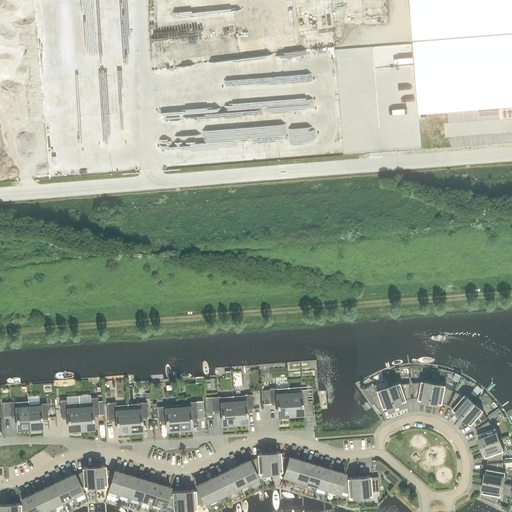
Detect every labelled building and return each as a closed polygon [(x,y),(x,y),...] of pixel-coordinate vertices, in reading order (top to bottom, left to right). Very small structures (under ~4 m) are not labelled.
[(511,0),(409,0),(419,112),(511,105),(511,0)] [(430,402),(434,382),(434,383),(422,380),(421,382),(413,383),(414,398),(418,398),(418,399),(430,402)] [(410,383),(402,384),(401,382),(390,386),(389,385),(389,386),(396,404),(407,400),(407,399),(411,398),(410,383)] [(453,391),(446,387),(446,385),(434,383),(434,382),(430,402),(443,404),(443,402),(447,404),(453,391)] [(396,404),(389,386),(378,390),(378,392),(371,397),(380,409),(383,407),(384,408),(396,404)] [(478,386),(471,394),(475,398),(482,390),(478,386)] [(314,415),(313,400),(308,401),(307,390),(299,390),(289,391),(289,387),(288,387),(288,389),(291,417),(303,416),(303,414),(313,413),(313,415),(314,415)] [(291,417),(288,389),(276,389),(276,388),(269,388),(271,404),(271,402),(277,402),(278,416),(290,415),(290,417),(291,417)] [(462,417),(475,402),(474,401),(474,402),(465,394),(464,395),(456,392),(449,405),(453,407),(452,408),(462,417)] [(253,410),(252,394),(245,395),(245,396),(233,397),(233,395),(235,423),(247,422),(246,409),(253,408),(253,410)] [(235,423),(233,395),(233,396),(233,397),(221,398),(221,396),(212,397),(213,413),(214,413),(213,411),(222,410),(223,424),(235,423)] [(100,416),(98,398),(91,398),(91,402),(80,403),(79,401),(79,402),(81,429),(94,428),(93,415),(99,414),(99,416),(100,416)] [(30,430),(28,400),(28,402),(16,403),(16,401),(9,402),(10,418),(11,418),(10,416),(17,415),(18,429),(30,428),(30,430)] [(49,419),(47,403),(29,404),(28,400),(30,430),(43,429),(42,422),(42,418),(48,417),(48,419),(49,419)] [(81,429),(79,402),(79,403),(67,404),(67,400),(60,401),(61,419),(62,419),(62,417),(68,417),(69,430),(81,429)] [(130,431),(128,404),(128,405),(116,406),(116,402),(107,403),(108,421),(109,421),(108,419),(117,419),(118,432),(130,431)] [(148,418),(147,402),(140,403),(140,404),(128,405),(128,404),(130,431),(142,430),(141,417),(148,416),(148,418)] [(197,420),(198,420),(196,402),(190,402),(190,404),(178,405),(178,404),(177,404),(180,433),(180,431),(192,430),(192,423),(191,423),(191,419),(197,418),(197,420)] [(487,418),(482,412),(484,410),(475,402),(462,417),(471,425),(472,423),(475,427),(487,418)] [(157,407),(157,403),(152,404),(153,418),(159,417),(160,423),(160,421),(166,421),(167,432),(179,431),(179,433),(180,433),(177,404),(177,405),(157,407)] [(496,427),(494,428),(489,421),(476,429),(479,433),(477,434),(482,445),(500,439),(500,438),(496,427)] [(504,450),(500,440),(500,439),(482,445),(486,457),(487,456),(488,461),(503,459),(502,451),(504,450)] [(290,458),(289,458),(281,455),(281,452),(269,453),(270,472),(282,471),(282,470),(285,471),(286,471),(290,458)] [(270,472),(269,453),(257,454),(257,457),(250,461),(255,473),(256,473),(258,472),(259,473),(270,472)] [(295,479),(301,460),(289,457),(289,458),(290,458),(286,471),(285,471),(284,475),(293,478),(291,484),(294,485),(296,479),(295,479)] [(258,477),(256,473),(255,473),(250,461),(249,460),(239,465),(247,482),(246,483),(249,489),(252,487),(249,481),(258,477)] [(306,482),(312,464),(301,460),(295,479),(296,479),(304,481),(302,487),(305,488),(307,482),(306,482)] [(506,471),(504,471),(503,462),(488,463),(488,468),(487,468),(484,480),(504,483),(503,483),(506,471)] [(317,485),(323,467),(312,464),(306,482),(307,482),(315,484),(313,491),(316,492),(318,486),(317,485)] [(247,482),(239,465),(228,470),(236,487),(236,488),(239,494),(242,492),(239,486),(246,483),(247,482)] [(96,486),(94,466),(82,467),(83,471),(75,475),(80,487),(81,487),(84,485),(84,486),(96,486)] [(115,472),(114,472),(106,469),(106,466),(94,466),(96,486),(107,485),(107,484),(110,485),(111,485),(115,472)] [(328,489),(334,470),(323,467),(317,485),(318,486),(325,488),(324,494),(327,495),(329,489),(328,489)] [(236,487),(228,470),(218,475),(226,492),(226,493),(228,498),(232,497),(229,491),(236,488),(236,487)] [(344,478),(345,474),(334,470),(328,489),(329,489),(336,491),(335,497),(338,498),(340,491),(344,478)] [(121,492),(126,474),(115,471),(114,472),(115,472),(111,485),(110,485),(109,489),(118,491),(116,498),(119,499),(121,493),(121,492)] [(83,491),(81,487),(80,487),(75,475),(74,474),(64,479),(72,496),(71,496),(74,502),(77,501),(75,495),(83,491)] [(131,496),(137,477),(126,474),(121,492),(121,493),(129,495),(127,501),(130,502),(132,496),(131,496)] [(226,492),(218,475),(208,480),(216,497),(215,498),(218,503),(221,502),(219,496),(226,493),(226,492)] [(371,476),(359,477),(360,496),(361,496),(372,495),(372,492),(380,491),(379,477),(371,477),(371,476)] [(142,499),(148,481),(137,477),(131,496),(132,496),(140,498),(138,504),(141,505),(143,499),(142,499)] [(360,496),(359,477),(347,478),(347,479),(344,478),(340,491),(348,493),(348,497),(357,496),(358,503),(361,503),(361,496),(360,496)] [(72,496),(64,479),(53,484),(62,501),(61,501),(64,507),(67,506),(64,500),(71,496),(72,496)] [(216,497),(208,480),(197,485),(199,489),(205,501),(205,502),(208,508),(211,507),(208,501),(215,498),(216,497)] [(482,492),(484,492),(482,497),(496,503),(499,495),(501,496),(502,493),(508,494),(510,485),(504,484),(504,483),(484,480),(482,492)] [(153,502),(159,484),(148,481),(142,499),(143,499),(151,502),(149,508),(152,509),(154,503),(153,502)] [(62,501),(53,484),(43,489),(51,506),(53,511),(57,511),(54,505),(61,501),(62,501)] [(169,492),(171,487),(159,484),(153,502),(154,503),(161,505),(160,511),(163,511),(165,505),(169,492)] [(51,506),(43,489),(33,494),(41,511),(40,511),(44,511),(44,510),(51,506)] [(199,489),(196,491),(196,490),(184,491),(185,510),(197,509),(197,505),(205,502),(205,501),(199,489)] [(185,510),(184,491),(172,492),(172,493),(169,492),(165,505),(173,507),(174,511),(185,510)] [(41,511),(33,494),(22,499),(24,503),(28,511),(38,511),(40,511),(41,511)] [(28,511),(24,503),(21,504),(21,503),(9,504),(9,511),(28,511)]
